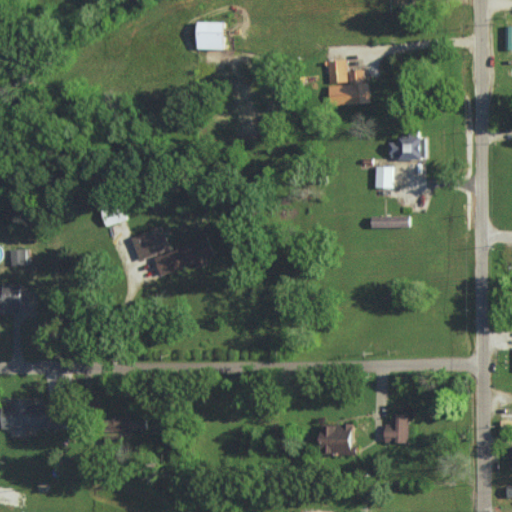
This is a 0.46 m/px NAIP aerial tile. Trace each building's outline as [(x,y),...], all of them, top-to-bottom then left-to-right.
[(225,21),(199,21),(199,48),(225,48),(225,21)] [(330,82),(349,82),(348,59),(330,59),(330,82)] [(330,84),(331,104),(371,102),(370,81),(365,81),(364,69),(350,70),(350,83),(330,84)] [(399,141),(390,141),(390,157),(424,158),(425,130),(410,129),(410,135),(399,135),(399,141)] [(393,187),(393,166),(377,166),(377,187),(393,187)] [(127,219),(120,196),(100,202),(107,225),(127,219)] [(412,227),(411,215),(373,215),(373,227),(412,227)] [(132,237),(141,260),(171,248),(162,226),(132,237)] [(155,256),(162,274),(196,262),(197,267),(209,262),(207,257),(214,254),(208,236),(155,256)] [(27,264),(26,248),(11,249),(12,264),(27,264)] [(0,313),(13,314),(13,307),(23,306),(22,282),(3,283),(3,287),(0,287),(0,313)] [(29,428),(64,428),(64,404),(31,404),(31,398),(12,398),(12,406),(3,406),(3,428),(13,428),(13,435),(29,435),(29,428)] [(411,414),(393,413),(393,423),(387,423),(386,441),(410,442),(411,414)] [(147,417),(112,418),(113,430),(148,429),(147,417)] [(511,419),(502,420),(502,428),(511,427),(511,419)] [(324,424),(324,453),(355,453),(356,424),(324,424)]
